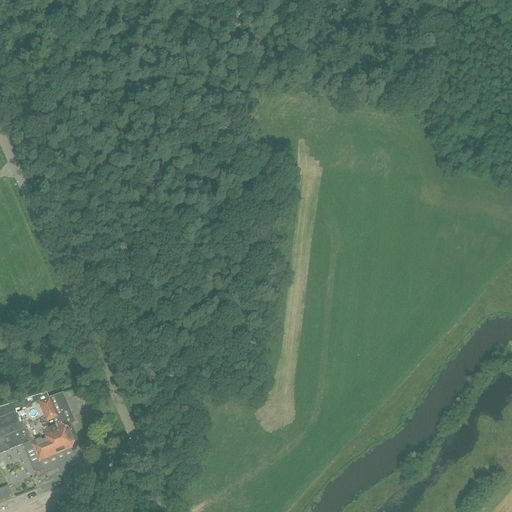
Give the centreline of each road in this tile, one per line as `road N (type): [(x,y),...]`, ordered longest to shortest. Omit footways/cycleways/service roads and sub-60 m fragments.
road 1 (unclassified): [(143,453),(0,134)]
road 2 (track): [(198,85),(158,290),(104,315)]
